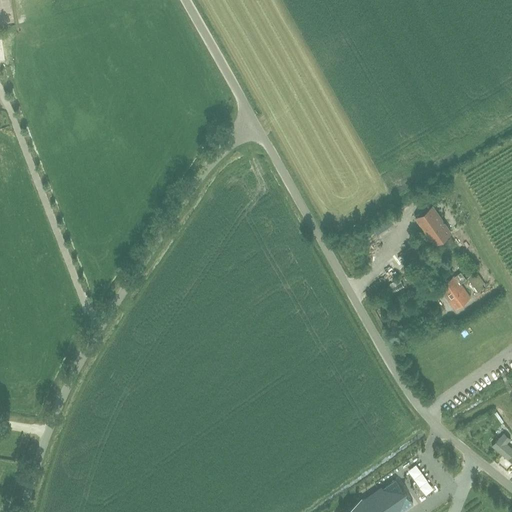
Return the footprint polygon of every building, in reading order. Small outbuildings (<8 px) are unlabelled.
[(432,206),(415,218),(434,244),(450,232),(432,206)] [(467,278),(478,293),(487,287),(476,271),(467,278)] [(454,276),(444,283),(450,292),(455,288),(460,296),(466,292),(460,283),(466,279),(460,273),(455,277),(454,276)] [(432,291),(437,287),(429,278),(424,281),(432,291)] [(450,292),(444,283),(439,287),(455,309),(471,297),(466,292),(460,296),(455,288),(450,292)] [(511,448),(506,444),(510,439),(504,434),(500,438),(499,438),(492,446),(508,459),(511,462),(511,448)] [(401,511),(413,504),(396,479),(363,501),(361,499),(342,511),(401,511)]
